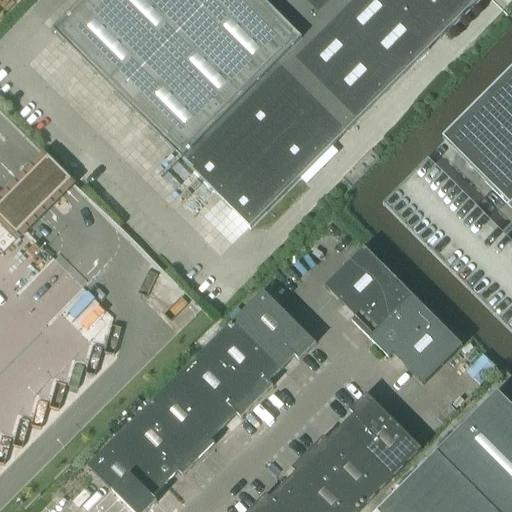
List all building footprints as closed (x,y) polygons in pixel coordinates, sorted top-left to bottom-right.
[(88,0),(72,17),(54,35),(249,230),(300,179),(306,185),(338,153),(332,148),(479,0),(88,0)] [(511,71),(442,141),(443,142),(468,167),(510,209),(511,207),(511,71)] [(36,171),(26,180),(48,202),(57,193),(36,171)] [(0,250),(3,254),(15,243),(19,239),(0,220),(0,250)] [(370,341),(413,298),(363,248),(324,288),(355,319),(351,323),(370,341)] [(233,322),(281,371),(294,358),(298,362),(315,345),(263,292),(233,322)] [(413,298),(370,341),(388,360),(392,356),(423,387),(462,348),(413,298)] [(269,384),(281,371),(233,322),(204,351),(256,403),(273,387),(269,384)] [(240,420),(256,403),(204,351),(175,380),(223,429),(236,416),(240,420)] [(211,441),(223,429),(175,380),(146,409),(198,461),(215,445),(211,441)] [(436,454),(493,511),(511,511),(511,408),(497,394),(436,454)] [(340,429),(391,481),(421,451),(366,395),(349,413),(353,416),(340,429)] [(182,477),(198,461),(146,409),(117,438),(165,487),(178,474),(182,477)] [(362,509),(391,481),(340,429),(327,442),(323,438),(307,454),(362,509)] [(153,499),(165,487),(117,438),(87,468),(112,493),(111,493),(130,511),(148,511),(157,503),(153,499)] [(307,511),(359,511),(362,509),(307,454),(291,470),(295,474),(282,487),(307,511)] [(493,511),(436,454),(377,511),(493,511)] [(307,511),(282,487),(269,500),(265,496),(249,511),(307,511)]
